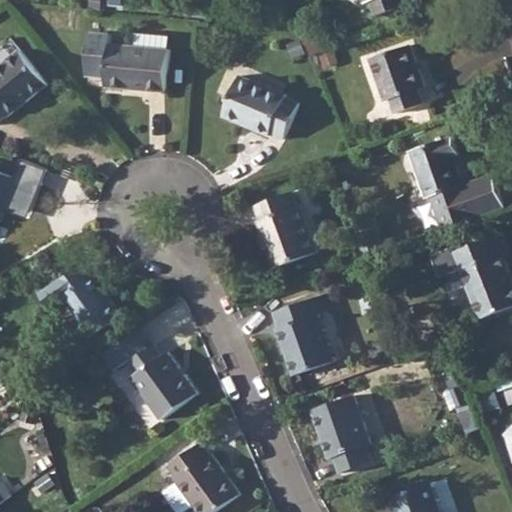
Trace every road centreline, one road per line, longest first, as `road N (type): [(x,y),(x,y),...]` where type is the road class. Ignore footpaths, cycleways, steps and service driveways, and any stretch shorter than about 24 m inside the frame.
road 1 (residential): [(307,511),(190,247)]
road 2 (residential): [(190,247),(206,226),(205,200),(188,180),(162,174),(139,186),(127,209),(141,244)]
